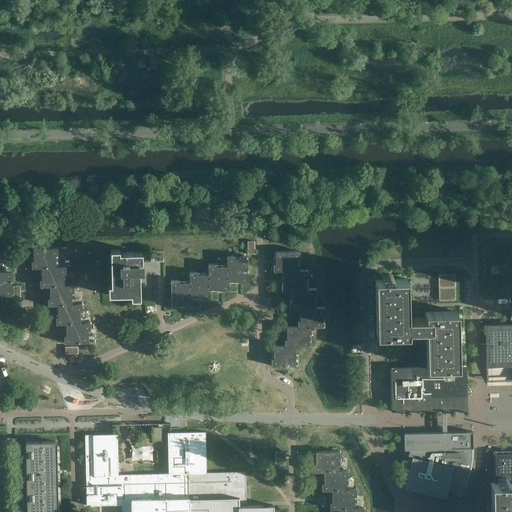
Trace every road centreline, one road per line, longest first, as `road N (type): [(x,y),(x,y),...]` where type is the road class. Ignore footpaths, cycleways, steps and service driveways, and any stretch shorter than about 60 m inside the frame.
road 1 (residential): [(478,426),(474,264),(455,263),(374,262),(365,269),(366,421)]
road 2 (residential): [(291,419),(289,391),(262,373),(259,290)]
road 3 (residential): [(164,414),(291,419)]
